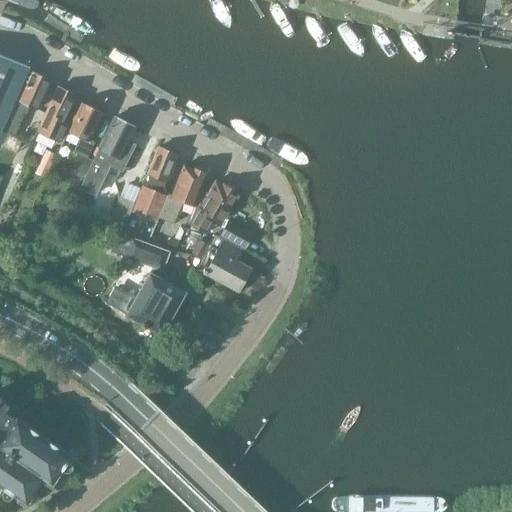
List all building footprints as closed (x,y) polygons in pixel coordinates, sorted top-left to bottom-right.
[(0,131),(1,129),(14,134),(27,104),(38,109),(50,81),(32,72),(19,99),(15,96),(29,67),(0,53),(0,131)] [(58,141),(67,121),(63,119),(76,95),(58,87),(37,131),(58,141)] [(93,158),(88,156),(95,141),(91,139),(103,113),(82,103),(69,129),(80,135),(74,149),(79,151),(70,170),(83,176),(93,158)] [(122,169),(134,147),(128,144),(136,128),(115,117),(98,148),(95,155),(122,169)] [(157,220),(168,196),(165,186),(178,155),(159,145),(133,210),(157,220)] [(46,179),(50,170),(57,155),(48,150),(36,174),(46,179)] [(195,204),(201,189),(208,174),(184,166),(164,218),(176,223),(185,200),(195,204)] [(221,221),(239,192),(216,179),(203,202),(198,200),(190,218),(202,226),(209,214),(221,221)] [(122,231),(134,202),(120,196),(109,225),(122,231)] [(34,211),(29,222),(40,227),(42,221),(39,214),(34,211)] [(247,250),(255,235),(236,225),(228,240),(247,250)] [(237,292),(251,268),(231,257),(237,247),(216,236),(198,270),(237,292)] [(163,269),(170,251),(134,238),(127,256),(163,269)] [(201,241),(193,253),(202,258),(209,246),(201,241)] [(161,335),(185,293),(150,273),(126,315),(142,324),(141,326),(144,328),(145,326),(161,335)] [(0,484),(26,503),(44,477),(51,482),(70,455),(17,417),(16,418),(5,410),(9,405),(1,399),(2,397),(0,395),(0,484)]
